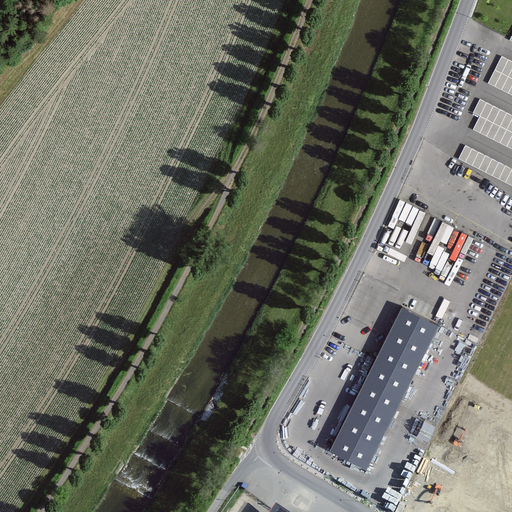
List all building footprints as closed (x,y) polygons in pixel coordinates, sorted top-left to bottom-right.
[(511,61),(501,56),(487,84),(511,96),(511,61)] [(511,116),(479,100),(472,114),(480,117),(474,130),(511,148),(511,116)] [(511,169),(466,146),(459,160),(511,186),(511,169)] [(370,471),(441,328),(404,310),(332,452),(370,471)] [(294,511),(275,499),(266,511),(294,511)]
